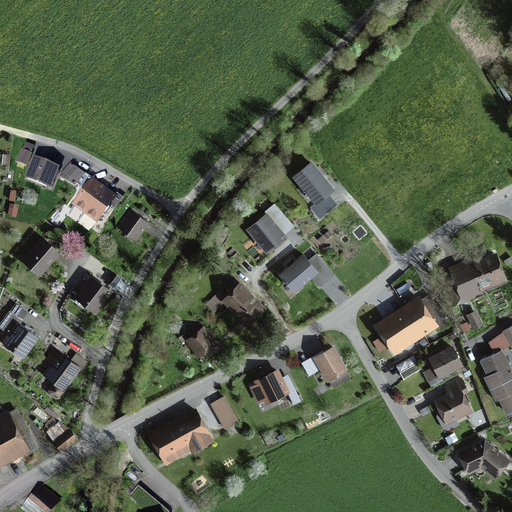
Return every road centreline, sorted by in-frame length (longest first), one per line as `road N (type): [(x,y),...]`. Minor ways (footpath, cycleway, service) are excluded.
road 1 (unclassified): [(380,0),(179,210)]
road 2 (residential): [(179,210),(118,320),(87,416),(92,440)]
road 3 (residential): [(480,511),(417,444),(340,314)]
road 4 (residential): [(340,314),(124,423)]
road 5 (residential): [(504,196),(445,230),(340,314)]
